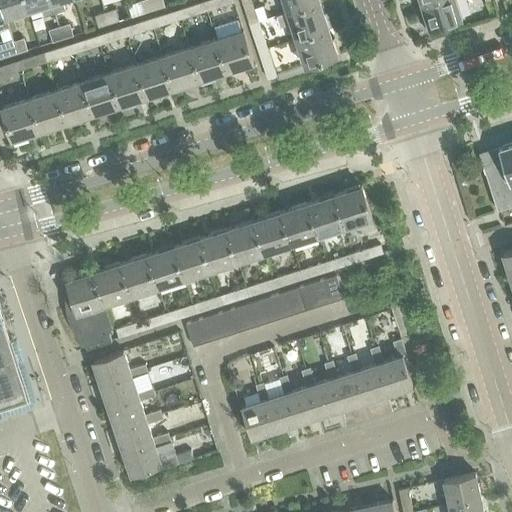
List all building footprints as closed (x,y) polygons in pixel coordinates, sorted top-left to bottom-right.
[(25,0),(0,0),(6,18),(8,17),(29,10),(25,0)] [(16,40),(8,17),(6,18),(0,0),(0,30),(2,30),(5,40),(0,41),(0,58),(17,53),(13,41),(16,40)] [(50,0),(25,0),(29,10),(43,6),(46,16),(55,13),(50,0)] [(50,0),(55,13),(66,9),(63,0),(50,0)] [(146,12),(155,10),(151,0),(142,0),(146,12)] [(165,0),(151,0),(155,10),(167,6),(165,0)] [(233,0),(207,0),(203,1),(206,11),(234,2),(233,0)] [(241,0),(249,22),(259,19),(255,8),(252,0),(241,0)] [(293,23),(297,36),(329,26),(320,0),(318,0),(288,9),(289,11),(277,15),(281,27),(293,23)] [(285,0),(288,9),(318,0),(285,0)] [(462,18),(456,0),(432,0),(421,4),(429,29),(462,18)] [(203,1),(176,10),(179,19),(206,11),(203,1)] [(263,5),(255,8),(259,19),(259,20),(267,18),(263,5)] [(117,8),(105,12),(109,24),(121,20),(117,8)] [(176,10),(150,19),(153,28),(179,19),(176,10)] [(100,27),(109,24),(105,12),(96,15),(100,27)] [(150,19),(123,27),(126,37),(153,28),(150,19)] [(249,22),(257,49),(267,46),(259,20),(259,19),(249,22)] [(71,23),(59,26),(63,39),(75,35),(71,23)] [(54,42),(63,39),(59,26),(50,29),(54,42)] [(339,57),(329,26),(297,36),(307,67),(339,57)] [(123,27),(96,36),(99,45),(126,37),(123,27)] [(242,29),(214,38),(225,69),(252,61),(242,29)] [(96,36),(70,44),(73,54),(99,45),(96,36)] [(25,38),(16,40),(13,41),(17,53),(29,50),(25,38)] [(214,38),(188,46),(198,78),(225,69),(214,38)] [(70,44),(43,53),(46,62),(73,54),(70,44)] [(188,46),(161,55),(171,86),(198,78),(188,46)] [(277,76),(267,46),(257,49),(267,79),(277,76)] [(43,53),(16,61),(19,71),(22,70),(46,62),(43,53)] [(161,55),(134,63),(145,95),(171,86),(161,55)] [(0,80),(23,73),(22,70),(19,71),(16,61),(0,66),(0,80)] [(134,63),(108,72),(118,103),(145,95),(134,63)] [(108,72),(81,80),(91,112),(118,103),(108,72)] [(81,80),(54,89),(65,120),(91,112),(81,80)] [(54,89),(28,97),(38,129),(65,120),(54,89)] [(11,138),(38,129),(28,97),(0,106),(11,138)] [(500,156),(482,161),(496,206),(511,201),(511,139),(497,144),(500,156)] [(361,184),(333,193),(344,224),(371,215),(361,184)] [(333,193),(307,201),(317,233),(344,224),(333,193)] [(307,201),(280,210),(291,241),(317,233),(307,201)] [(280,210),(254,218),(264,250),(291,241),(280,210)] [(254,218),(227,227),(238,258),(264,250),(254,218)] [(227,227),(201,235),(211,267),(238,258),(227,227)] [(201,235),(174,244),(184,275),(211,267),(201,235)] [(382,241),(353,251),(356,260),(384,250),(382,241)] [(174,244),(147,253),(157,284),(184,275),(174,244)] [(511,247),(501,251),(509,277),(511,275),(511,247)] [(331,267),(356,260),(353,251),(328,259),(331,267)] [(147,253),(121,261),(131,293),(157,284),(147,253)] [(325,260),(299,268),(302,277),(328,269),(325,260)] [(121,261),(94,270),(104,301),(131,293),(121,261)] [(278,285),(302,277),(299,268),(275,276),(278,285)] [(94,304),(104,301),(94,270),(67,278),(74,300),(66,302),(66,306),(68,316),(72,325),(77,334),(78,335),(83,333),(86,346),(112,338),(109,327),(102,329),(94,304)] [(337,273),(327,277),(334,299),(344,296),(337,273)] [(272,277),(247,285),(249,294),(275,286),(272,277)] [(322,303),(334,299),(327,277),(315,281),(322,303)] [(310,307),(322,303),(315,281),(302,285),(310,307)] [(225,302),(249,294),(247,285),(222,293),(225,302)] [(297,311),(310,307),(302,285),(290,289),(297,311)] [(290,289),(277,292),(285,315),(297,311),(290,289)] [(277,292),(265,296),(272,319),(285,315),(277,292)] [(220,294),(193,302),(196,311),(222,303),(220,294)] [(265,296),(253,300),(260,323),(272,319),(265,296)] [(253,300),(233,306),(240,329),(260,323),(253,300)] [(171,319),(196,311),(193,302),(168,310),(171,319)] [(233,306),(221,310),(228,333),(240,329),(233,306)] [(221,310),(201,316),(208,339),(228,333),(221,310)] [(165,311),(140,319),(143,328),(168,320),(165,311)] [(0,404),(11,401),(26,396),(25,395),(18,372),(0,315),(0,404)] [(201,316),(198,317),(188,320),(196,343),(208,339),(201,316)] [(119,336),(143,328),(140,319),(116,327),(119,336)] [(371,347),(375,361),(378,360),(387,391),(411,383),(402,352),(405,351),(400,336),(392,339),(397,354),(383,358),(379,345),(371,347)] [(93,358),(100,382),(131,372),(132,375),(148,370),(145,362),(130,367),(124,348),(93,358)] [(347,355),(352,368),(355,367),(365,398),(387,391),(378,360),(375,361),(360,365),(356,352),(347,355)] [(325,362),(329,375),(332,374),(342,405),(365,398),(355,367),(352,368),(337,373),(333,359),(325,362)] [(303,369),(307,383),(309,382),(319,413),(342,405),(332,374),(329,375),(315,380),(311,366),(303,369)] [(100,382),(108,405),(139,395),(140,398),(155,393),(152,384),(137,389),(132,375),(131,372),(100,382)] [(287,374),(282,376),(296,420),(319,413),(309,382),(307,383),(292,387),(287,374)] [(256,384),(261,397),(263,397),(273,427),(296,420),(282,376),(256,384)] [(366,399),(370,416),(393,410),(388,393),(366,399)] [(108,405),(115,428),(146,418),(147,421),(162,416),(160,408),(144,413),(140,398),(139,395),(108,405)] [(251,434),(273,427),(263,397),(261,397),(241,404),(251,434)] [(115,428),(123,450),(153,440),(155,444),(170,439),(167,431),(152,436),(147,421),(146,418),(115,428)] [(159,458),(155,444),(153,440),(123,450),(130,473),(160,463),(161,466),(177,461),(175,454),(174,453),(159,458)] [(191,449),(175,454),(177,461),(178,463),(194,458),(193,456),(191,449)] [(442,479),(447,502),(478,496),(473,472),(442,479)] [(397,489),(401,511),(402,511),(411,510),(406,487),(397,489)] [(447,502),(448,511),(481,511),(478,496),(447,502)] [(392,511),(390,499),(366,504),(367,511),(392,511)]
